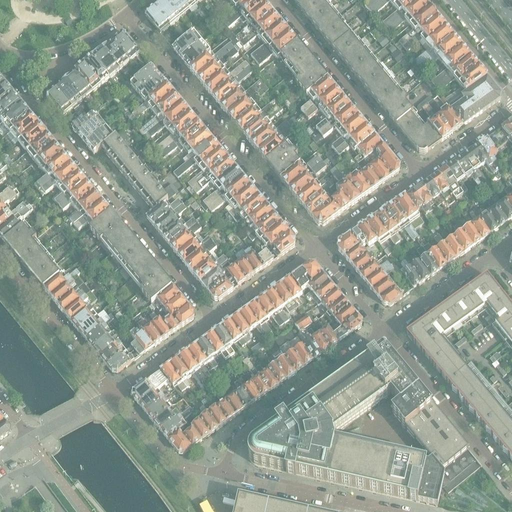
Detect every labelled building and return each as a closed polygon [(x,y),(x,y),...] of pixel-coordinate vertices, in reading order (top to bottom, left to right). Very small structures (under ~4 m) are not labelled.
[(188,10),(179,0),(164,0),(164,1),(178,18),(188,10)] [(198,2),(196,0),(179,0),(188,10),(191,14),(197,8),(194,5),(198,2)] [(224,25),(253,0),(228,0),(230,2),(230,3),(234,7),(219,20),(215,23),(219,28),(224,25)] [(243,24),(265,6),(260,0),(253,0),(224,25),(219,28),(227,38),(231,34),(228,29),(239,20),(243,24)] [(315,0),(307,0),(298,7),(301,11),(315,0)] [(308,19),(324,6),(319,0),(315,0),(301,11),(308,19)] [(371,0),(364,6),(368,11),(382,0),(371,0)] [(393,7),(401,0),(388,0),(387,2),(385,0),(382,0),(368,11),(373,17),(389,3),(393,7)] [(383,32),(422,0),(421,0),(401,0),(393,7),(397,11),(383,24),(379,27),(383,32)] [(409,26),(430,10),(422,0),(383,32),(387,37),(406,21),(409,26)] [(178,18),(164,1),(155,9),(169,26),(178,18)] [(235,47),(273,15),(265,6),(243,24),(243,25),(246,22),(249,26),(248,28),(235,38),(236,39),(232,43),(235,47)] [(314,27),(331,13),(324,6),(308,19),(314,27)] [(212,18),(221,11),(217,7),(209,15),(212,18)] [(169,26),(155,9),(147,14),(147,19),(158,33),(162,30),(163,32),(169,27),(168,26),(169,26)] [(421,33),(438,19),(430,10),(409,26),(413,30),(395,46),(399,51),(403,48),(418,35),(421,33)] [(370,19),(365,12),(359,18),(364,24),(370,19)] [(321,35),(337,21),(331,13),(314,27),(321,35)] [(261,40),(280,24),(273,15),(235,47),(235,48),(239,51),(240,50),(241,52),(243,50),(242,48),(243,48),(257,36),(261,40)] [(422,48),(445,28),(438,19),(421,33),(418,35),(403,48),(407,53),(418,43),(422,48)] [(327,42),(344,29),(337,21),(321,35),(327,42)] [(255,62),(289,34),(281,25),(280,24),(261,40),(264,45),(250,57),(252,58),(247,62),(250,65),(254,62),(255,62)] [(196,31),(190,25),(186,28),(189,31),(192,34),(196,31)] [(385,35),(378,27),(371,33),(377,40),(385,35)] [(415,70),(454,38),(451,35),(446,29),(445,28),(422,48),(426,52),(414,62),(414,63),(411,66),(415,70)] [(333,50),(350,37),(344,29),(327,42),(333,50)] [(199,46),(191,35),(192,34),(189,31),(176,42),(172,44),(172,43),(169,46),(173,50),(181,60),(199,46)] [(277,60),(280,57),(297,44),(289,34),(255,62),(259,67),(273,55),(277,60)] [(140,54),(125,37),(121,36),(113,43),(130,62),(140,54)] [(340,58),(356,44),(350,37),(333,50),(340,58)] [(443,65),(462,49),(457,42),(454,38),(415,70),(418,74),(421,71),(422,72),(438,59),(443,65)] [(130,62),(113,43),(103,51),(119,71),(130,62)] [(213,63),(217,60),(219,61),(235,48),(235,47),(232,43),(230,44),(210,60),(207,56),(189,70),(197,79),(214,65),(213,63)] [(287,65),(304,52),(297,44),(280,57),(287,65)] [(346,66),(363,52),(356,44),(340,58),(346,66)] [(189,70),(207,56),(208,56),(199,46),(181,60),(189,70)] [(226,72),(222,67),(238,54),(238,53),(239,52),(239,51),(235,48),(219,61),(220,63),(215,67),(214,65),(197,79),(205,90),(226,72)] [(436,89),(471,60),(468,55),(462,49),(443,65),(446,70),(431,83),(435,88),(436,89)] [(119,71),(103,51),(93,59),(109,79),(119,71)] [(293,73),(310,59),(304,52),(287,65),(293,73)] [(353,74),(369,60),(363,52),(346,66),(353,74)] [(109,79),(93,59),(84,67),(101,86),(109,79)] [(299,80),(315,66),(310,59),(293,73),(299,80)] [(359,81),(376,68),(369,60),(353,74),(359,81)] [(459,85),(479,69),(474,63),(471,60),(436,89),(435,88),(432,91),(436,96),(439,93),(455,80),(459,85)] [(228,82),(233,79),(234,80),(249,68),(245,62),(229,75),(226,72),(205,90),(212,98),(229,84),(228,82)] [(320,72),(315,66),(299,80),(295,83),(299,89),(320,72)] [(101,86),(84,67),(76,74),(92,93),(101,86)] [(138,95),(159,78),(151,68),(141,76),(133,82),(131,84),(130,85),(138,95)] [(240,90),(237,86),(253,72),(249,68),(234,80),(235,82),(230,85),(229,84),(212,98),(220,107),(241,90),(240,90)] [(365,89),(382,76),(376,68),(359,81),(365,89)] [(461,97),(486,78),(479,68),(479,69),(459,85),(462,88),(445,100),(447,103),(448,105),(461,97)] [(307,97),(327,81),(320,72),(299,89),(306,98),(307,97)] [(92,93),(76,74),(66,82),(82,102),(92,93)] [(372,97),(389,83),(382,76),(365,89),(372,97)] [(145,104),(166,87),(159,78),(138,95),(145,104)] [(464,101),(449,111),(462,128),(463,127),(483,113),(483,114),(500,101),(501,96),(487,78),(486,78),(461,97),(464,101)] [(316,106),(319,104),(335,90),(327,80),(327,81),(307,97),(312,102),(300,111),(304,116),(316,106)] [(245,102),(250,98),(265,86),(260,81),(244,94),(241,90),(220,107),(227,116),(245,102)] [(82,102),(66,82),(56,90),(67,103),(73,110),(74,111),(80,106),(78,105),(82,102)] [(378,105),(395,91),(389,83),(372,97),(378,105)] [(0,107),(14,97),(5,86),(0,90),(0,107)] [(257,109),(253,104),(269,91),(265,86),(250,98),(252,101),(248,105),(245,102),(227,116),(235,126),(257,109)] [(153,113),(174,96),(166,87),(145,104),(132,115),(128,118),(131,122),(134,118),(136,120),(149,109),(153,113)] [(67,103),(56,90),(49,96),(48,96),(48,101),(57,112),(67,103)] [(323,116),(343,100),(335,90),(319,104),(321,107),(318,109),(316,106),(304,116),(308,121),(319,111),(323,116)] [(385,113),(401,99),(395,91),(378,105),(385,113)] [(147,134),(181,105),(174,96),(153,113),(156,118),(139,132),(143,137),(147,134)] [(0,121),(1,123),(22,106),(14,97),(0,107),(0,121)] [(408,107),(406,105),(409,102),(404,97),(401,99),(385,113),(391,120),(408,107)] [(320,135),(350,109),(343,100),(323,116),(327,120),(316,130),(320,135)] [(462,128),(449,111),(446,108),(441,112),(432,100),(427,105),(452,135),(462,128)] [(261,120),(258,117),(261,115),(263,118),(278,106),(274,101),(260,113),(257,109),(235,126),(242,135),(261,120)] [(63,118),(73,110),(67,103),(57,112),(63,118)] [(181,105),(147,134),(151,139),(165,128),(168,132),(189,114),(181,105)] [(452,135),(427,105),(422,109),(431,120),(427,123),(429,126),(442,142),(452,135)] [(10,134),(30,117),(22,106),(1,123),(10,134)] [(272,127),(268,123),(283,111),(278,106),(263,118),(266,121),(263,123),(261,120),(242,135),(250,144),(272,127)] [(398,129),(409,121),(413,117),(411,115),(413,113),(408,107),(391,120),(398,129)] [(339,135),(358,118),(350,109),(320,135),(323,139),(335,130),(339,135)] [(77,136),(97,120),(94,115),(88,120),(83,114),(79,118),(76,114),(66,122),(77,136)] [(158,155),(161,153),(197,124),(189,114),(168,132),(171,136),(154,150),(158,155)] [(15,145),(18,143),(38,126),(30,117),(10,134),(15,140),(12,142),(15,145)] [(442,142),(429,126),(423,130),(413,117),(409,121),(432,150),(442,142)] [(258,154),(290,127),(297,122),(293,118),(287,123),(286,122),(275,131),(272,127),(250,144),(258,154)] [(328,159),(366,128),(359,118),(358,118),(339,135),(342,139),(331,148),(332,150),(325,156),(328,159)] [(85,146),(106,129),(98,119),(97,120),(77,136),(85,146)] [(432,150),(409,121),(398,129),(416,151),(419,154),(424,155),(427,152),(427,153),(432,150)] [(183,150),(204,133),(197,124),(161,153),(165,157),(177,148),(180,152),(183,150)] [(26,154),(47,137),(38,126),(18,143),(23,150),(20,152),(21,154),(16,158),(18,161),(26,154)] [(510,141),(511,138),(511,133),(506,126),(487,140),(498,155),(502,153),(499,149),(510,141)] [(287,146),(283,141),(294,132),(290,127),(258,154),(266,163),(286,147),(287,146)] [(355,153),(374,137),(366,128),(328,159),(322,164),(324,167),(330,162),(335,168),(340,164),(336,160),(350,149),(354,154),(355,153)] [(101,149),(114,139),(106,129),(85,146),(94,156),(101,149)] [(108,158),(129,141),(130,140),(123,132),(114,139),(101,149),(108,158)] [(174,175),(213,143),(204,133),(183,150),(188,156),(183,161),(185,164),(173,174),(174,175)] [(34,163),(54,146),(47,137),(26,154),(34,163)] [(358,167),(363,163),(382,147),(374,137),(355,153),(358,157),(353,161),(349,164),(350,167),(355,163),(358,167)] [(498,155),(487,140),(478,146),(497,172),(501,170),(496,163),(501,159),(498,155)] [(114,165),(129,153),(126,150),(132,146),(129,141),(108,158),(114,165)] [(199,169),(220,152),(213,143),(174,175),(177,179),(195,164),(199,169)] [(43,173),(44,173),(63,156),(54,146),(34,163),(43,173)] [(497,172),(478,146),(470,152),(481,167),(486,164),(494,175),(497,172)] [(273,172),(295,154),(293,151),(291,153),(286,147),(266,163),(273,172)] [(400,168),(382,147),(363,163),(382,185),(399,173),(400,168)] [(121,174),(139,159),(132,151),(129,153),(114,165),(121,174)] [(189,193),(228,161),(220,152),(199,169),(202,173),(200,175),(200,174),(187,184),(190,188),(187,191),(189,193)] [(481,167),(470,152),(462,158),(480,182),(483,180),(477,170),(480,167),(481,168),(481,167)] [(280,181),(301,165),(295,159),(298,157),(295,154),(273,172),(280,181)] [(39,192),(71,166),(63,156),(44,173),(47,177),(37,185),(35,187),(39,192)] [(288,191),(322,164),(317,158),(306,168),(302,164),(301,165),(280,181),(288,191)] [(480,182),(462,158),(453,164),(467,182),(468,182),(472,179),(478,186),(481,184),(480,182)] [(128,181),(145,167),(139,159),(121,174),(128,181)] [(372,193),(357,175),(356,174),(351,177),(345,170),(345,169),(342,166),(347,162),(345,160),(341,164),(340,163),(340,164),(335,168),(361,200),(372,193)] [(214,187),(235,170),(228,161),(189,193),(190,194),(193,198),(196,195),(211,183),(214,187)] [(382,185),(363,163),(358,167),(362,171),(357,175),(372,193),(382,185)] [(318,183),(314,179),(326,169),(324,167),(322,164),(288,191),(296,200),(317,183),(318,183)] [(467,182),(453,164),(445,169),(464,194),(468,191),(463,185),(467,182)] [(59,192),(79,175),(71,166),(39,192),(43,197),(45,195),(55,187),(59,192)] [(134,189),(152,175),(145,167),(128,181),(134,189)] [(361,200),(335,168),(330,172),(334,178),(335,178),(340,185),(335,188),(340,195),(351,207),(361,200)] [(464,194),(445,169),(437,176),(452,195),(456,200),(464,194)] [(225,193),(243,179),(235,170),(214,187),(218,191),(215,193),(200,206),(203,209),(204,208),(206,209),(222,196),(219,193),(222,190),(225,193)] [(511,184),(509,180),(511,177),(511,175),(510,172),(505,176),(503,174),(500,176),(502,178),(501,178),(506,185),(506,184),(511,191),(511,184)] [(59,208),(87,185),(79,175),(59,192),(63,196),(55,203),(59,208)] [(141,197),(155,185),(158,183),(152,175),(134,189),(141,197)] [(452,195),(437,176),(429,181),(449,207),(454,203),(450,197),(452,195)] [(230,206),(251,189),(243,179),(225,193),(222,196),(206,209),(207,211),(205,212),(208,216),(226,201),(230,206)] [(304,209),(329,189),(333,185),(330,181),(321,188),(317,183),(296,200),(304,209)] [(449,207),(429,181),(421,187),(433,202),(435,205),(439,202),(445,210),(449,207)] [(75,210),(94,194),(87,185),(59,208),(63,213),(71,206),(75,210)] [(147,205),(161,193),(155,185),(141,197),(147,205)] [(166,204),(178,193),(171,185),(161,193),(147,205),(154,214),(166,204)] [(433,202),(421,187),(413,192),(429,214),(432,212),(428,205),(433,202)] [(0,204),(16,192),(13,188),(10,190),(10,189),(3,195),(1,197),(0,196),(0,204)] [(222,227),(232,218),(258,197),(251,189),(230,206),(233,210),(225,216),(226,218),(225,219),(224,219),(223,220),(222,222),(219,224),(222,227)] [(311,218),(332,201),(336,198),(329,189),(304,209),(311,218)] [(0,218),(11,209),(7,205),(10,203),(17,198),(16,197),(19,195),(16,192),(0,204),(0,218)] [(429,214),(413,192),(405,198),(416,214),(421,210),(425,216),(424,217),(429,223),(433,220),(429,214)] [(74,227),(102,203),(94,194),(75,210),(78,214),(69,222),(74,227)] [(154,229),(193,198),(190,194),(179,202),(178,201),(170,209),(166,204),(154,214),(146,220),(154,229)] [(511,220),(511,211),(505,201),(501,204),(499,204),(495,197),(494,198),(491,194),(488,197),(491,200),(487,203),(491,209),(491,211),(488,214),(499,229),(511,220)] [(340,195),(336,198),(332,201),(342,214),(351,207),(340,195)] [(245,224),(266,207),(258,197),(232,218),(237,224),(241,220),(245,224)] [(182,222),(178,218),(186,211),(186,210),(196,202),(193,198),(154,229),(162,238),(182,222)] [(416,214),(405,198),(395,206),(414,232),(424,225),(416,214)] [(323,227),(342,214),(332,201),(311,218),(318,226),(318,227),(323,227)] [(91,229),(110,213),(102,203),(74,227),(78,232),(87,225),(91,229)] [(0,231),(31,206),(29,208),(26,204),(23,206),(23,205),(16,211),(16,212),(14,213),(11,209),(0,218),(0,231)] [(455,211),(461,207),(459,204),(447,213),(450,216),(456,212),(455,211)] [(24,226),(20,221),(23,219),(23,220),(30,214),(30,213),(32,212),(31,210),(33,208),(31,206),(0,231),(0,237),(4,243),(23,227),(24,226)] [(414,232),(395,206),(385,213),(398,231),(403,227),(413,242),(418,238),(414,232)] [(247,237),(273,216),(266,207),(245,224),(248,228),(243,232),(247,237)] [(491,236),(478,218),(474,212),(470,215),(474,221),(474,223),(470,226),(482,242),(491,236)] [(98,241),(119,224),(110,213),(91,229),(89,230),(98,241)] [(398,231),(385,213),(375,219),(389,238),(396,248),(401,244),(399,242),(400,242),(394,234),(398,231)] [(499,229),(488,214),(484,217),(482,215),(478,218),(491,236),(499,229)] [(260,243),(281,226),(273,216),(247,237),(252,242),(257,238),(260,243)] [(384,241),(389,238),(375,219),(365,226),(377,242),(388,257),(389,259),(395,255),(394,254),(384,241)] [(187,235),(183,231),(186,229),(189,232),(197,226),(193,221),(185,227),(182,222),(162,238),(170,248),(187,235)] [(189,232),(187,235),(170,248),(177,257),(197,242),(193,237),(207,226),(202,221),(197,226),(189,232)] [(482,242),(470,226),(466,229),(462,222),(457,225),(473,248),(482,242)] [(134,242),(126,233),(119,224),(98,241),(100,244),(103,241),(116,257),(134,242)] [(473,248),(457,225),(453,228),(457,235),(453,238),(465,254),(473,248)] [(260,243),(264,247),(254,255),(258,261),(268,253),(289,236),(281,226),(260,243)] [(377,242),(365,226),(357,232),(365,244),(372,252),(374,255),(378,252),(373,245),(377,242)] [(33,243),(37,240),(32,234),(30,236),(23,227),(4,243),(17,259),(34,245),(33,243)] [(365,244),(357,232),(350,237),(359,248),(365,244)] [(240,243),(232,234),(227,239),(234,248),(240,243)] [(465,254),(453,238),(445,244),(439,235),(438,236),(456,260),(465,254)] [(274,262),(294,248),(295,242),(289,236),(268,253),(274,262)] [(456,260),(438,236),(433,239),(439,248),(436,250),(448,266),(456,260)] [(359,248),(350,237),(339,246),(338,245),(338,251),(345,259),(359,248)] [(185,266),(215,242),(212,238),(209,241),(208,239),(200,246),(197,242),(177,257),(185,266)] [(212,260),(209,256),(221,246),(217,241),(215,242),(185,266),(192,276),(212,260)] [(124,266),(142,251),(134,242),(116,257),(124,266)] [(351,267),(372,252),(365,244),(359,248),(345,259),(351,267)] [(24,267),(40,253),(39,251),(43,248),(42,246),(38,250),(34,245),(17,259),(24,267)] [(448,266),(436,250),(433,252),(428,245),(423,249),(422,248),(439,272),(448,266)] [(439,272),(422,248),(416,252),(422,260),(419,262),(431,278),(439,272)] [(264,269),(258,261),(254,255),(253,254),(247,257),(242,250),(239,253),(256,275),(264,269)] [(131,275),(149,261),(142,251),(124,266),(131,275)] [(374,264),(371,260),(375,257),(374,255),(372,252),(351,267),(358,275),(374,264)] [(30,275),(47,261),(40,253),(24,267),(30,275)] [(256,275),(239,253),(235,256),(240,263),(235,266),(246,282),(256,275)] [(274,262),(268,253),(258,261),(264,269),(274,262)] [(200,285),(220,269),(223,266),(227,263),(223,258),(216,264),(212,260),(192,276),(200,285)] [(246,282),(235,266),(231,260),(227,263),(223,266),(227,272),(226,272),(227,273),(233,281),(238,288),(246,282)] [(37,282),(53,269),(47,261),(30,275),(37,282)] [(165,280),(157,270),(149,261),(131,275),(143,290),(140,292),(144,297),(165,280)] [(365,284),(390,266),(387,262),(378,268),(374,264),(358,275),(365,284)] [(431,278),(419,262),(410,269),(422,284),(431,278)] [(422,284),(410,269),(407,264),(402,268),(405,272),(402,274),(414,291),(422,284)] [(322,275),(315,267),(315,266),(310,266),(302,272),(307,278),(311,284),(322,275)] [(389,281),(385,277),(394,270),(390,266),(365,284),(373,293),(389,281)] [(43,290),(65,273),(64,271),(59,275),(53,269),(37,282),(43,290)] [(208,294),(226,281),(222,277),(227,273),(226,272),(224,274),(220,269),(200,285),(208,294)] [(50,299),(80,275),(76,271),(70,276),(67,279),(63,274),(65,273),(43,290),(50,299)] [(309,286),(305,281),(307,278),(302,272),(291,280),(302,293),(308,288),(307,287),(309,286)] [(414,291),(402,274),(400,272),(398,273),(389,281),(396,290),(392,293),(398,302),(414,291)] [(57,307),(77,291),(78,289),(79,289),(84,285),(77,277),(80,275),(50,299),(57,307)] [(308,301),(329,284),(322,275),(311,284),(309,286),(307,287),(308,288),(311,292),(305,297),(308,301)] [(501,294),(487,277),(461,296),(476,315),(484,310),(487,308),(482,302),(489,297),(492,301),(501,294)] [(151,306),(172,289),(165,280),(144,297),(151,306)] [(303,295),(302,293),(291,280),(282,286),(300,310),(303,308),(302,305),(298,299),(303,295)] [(219,302),(234,291),(228,285),(226,281),(208,294),(213,301),(219,302)] [(238,288),(233,281),(228,285),(234,291),(238,288)] [(380,302),(392,293),(396,290),(389,281),(373,293),(380,302)] [(320,304),(336,292),(329,284),(308,301),(311,305),(317,300),(320,304)] [(300,310),(282,286),(273,292),(284,308),(290,304),(295,311),(297,309),(299,311),(300,310)] [(64,315),(93,291),(90,287),(83,292),(83,293),(80,295),(77,291),(57,307),(64,315)] [(164,310),(179,297),(172,289),(151,306),(150,307),(154,311),(160,305),(164,310)] [(90,308),(86,303),(90,300),(90,301),(97,295),(93,291),(64,315),(70,323),(90,308)] [(281,310),(284,308),(273,292),(265,298),(284,325),(289,321),(281,310)] [(327,314),(343,300),(336,292),(320,304),(324,308),(314,316),(312,313),(308,316),(312,321),(311,322),(312,324),(313,326),(315,324),(313,321),(316,318),(319,321),(326,314),(327,314)] [(398,302),(392,293),(380,302),(384,307),(390,308),(398,302)] [(511,308),(501,294),(492,301),(489,297),(482,302),(487,308),(484,310),(491,320),(487,323),(489,327),(494,323),(496,325),(495,326),(492,328),(498,336),(511,324),(511,308)] [(476,315),(461,296),(445,307),(460,327),(476,315)] [(173,320),(187,307),(179,297),(164,310),(167,314),(159,320),(163,324),(171,318),(173,320)] [(284,325),(265,298),(256,304),(268,320),(271,317),(279,328),(284,325)] [(335,321),(350,309),(343,300),(327,314),(330,318),(331,317),(335,321)] [(263,323),(268,320),(256,304),(248,311),(265,333),(267,336),(270,341),(274,338),(271,334),(272,333),(263,323)] [(193,320),(194,315),(187,307),(173,320),(181,329),(193,320)] [(460,327),(445,307),(428,319),(443,338),(460,327)] [(78,332),(97,317),(90,308),(70,323),(78,332)] [(346,326),(356,317),(350,309),(335,321),(337,324),(333,328),(337,333),(346,326)] [(304,330),(312,324),(311,322),(307,317),(306,317),(304,315),(309,312),(308,310),(304,312),(302,310),(299,312),(301,316),(300,317),(303,320),(294,326),(299,333),(304,330)] [(265,333),(248,311),(239,317),(250,332),(256,328),(260,334),(262,333),(263,335),(265,333)] [(172,335),(163,324),(159,320),(153,314),(150,317),(155,323),(152,325),(149,320),(147,321),(164,341),(172,335)] [(84,340),(104,325),(97,317),(78,332),(84,340)] [(255,338),(250,332),(239,317),(230,323),(246,345),(250,349),(254,355),(257,352),(254,347),(256,345),(252,340),(253,340),(255,338)] [(361,328),(362,324),(362,323),(361,323),(356,317),(346,326),(353,334),(361,328)] [(181,329),(173,320),(171,318),(163,324),(172,335),(181,329)] [(164,341),(147,321),(146,319),(137,326),(139,327),(155,348),(164,341)] [(511,425),(476,382),(441,340),(443,338),(428,319),(406,335),(416,347),(417,346),(423,353),(422,354),(429,363),(430,362),(449,385),(448,386),(511,461),(511,425)] [(246,345),(230,323),(222,329),(233,344),(238,341),(242,347),(246,345)] [(510,351),(511,349),(511,324),(498,336),(510,351)] [(92,350),(111,334),(104,325),(84,340),(92,350)] [(353,334),(346,326),(337,333),(343,341),(353,334)] [(155,348),(139,327),(129,336),(136,343),(145,354),(155,348)] [(343,341),(337,333),(333,328),(330,331),(328,328),(319,334),(331,349),(343,341)] [(233,344),(222,329),(213,335),(232,361),(237,357),(234,354),(235,354),(230,347),(233,344)] [(314,362),(302,346),(290,329),(282,335),(306,368),(314,362)] [(323,355),(307,333),(304,330),(299,333),(300,333),(297,335),(304,345),(302,346),(314,362),(323,355)] [(331,349),(319,334),(316,337),(311,330),(307,333),(323,355),(331,349)] [(100,359),(119,344),(111,334),(92,350),(100,359)] [(234,363),(232,361),(213,335),(205,341),(217,358),(221,355),(229,366),(234,363)] [(306,368),(282,335),(274,341),(280,349),(279,350),(280,352),(297,374),(306,368)] [(217,358),(205,341),(196,347),(213,370),(218,366),(214,361),(217,358)] [(145,354),(136,343),(129,349),(131,351),(133,353),(129,356),(134,362),(145,354)] [(107,367),(126,352),(119,344),(100,359),(107,367)] [(213,370),(196,347),(188,353),(199,369),(203,366),(211,377),(216,374),(213,370)] [(117,374),(134,362),(129,356),(127,354),(131,351),(129,349),(126,352),(107,367),(112,374),(117,374)] [(481,468),(441,419),(418,392),(384,351),(370,361),(382,378),(380,379),(383,383),(379,386),(384,394),(389,391),(391,394),(401,406),(392,414),(401,424),(400,425),(405,431),(406,430),(417,444),(416,445),(419,450),(421,448),(432,462),(428,465),(424,483),(423,483),(419,503),(437,508),(437,507),(441,489),(442,489),(443,488),(448,495),(462,483),(481,468)] [(297,374),(280,352),(276,355),(274,356),(272,352),(268,354),(271,358),(288,380),(297,374)] [(211,385),(199,369),(188,353),(179,360),(190,376),(194,372),(206,389),(211,385)] [(288,380),(271,358),(267,361),(272,367),(268,371),(279,386),(288,380)] [(271,392),(255,370),(247,359),(245,360),(242,363),(249,373),(250,373),(255,379),(251,383),(262,398),(271,392)] [(190,376),(179,360),(170,366),(186,389),(191,386),(186,379),(190,376)] [(332,436),(355,420),(387,397),(388,399),(390,397),(389,396),(391,394),(389,391),(384,394),(379,386),(383,383),(380,379),(382,378),(370,361),(254,444),(252,445),(250,448),(249,451),(248,454),(248,455),(249,459),(249,460),(251,463),(253,465),(256,466),(259,467),(262,468),(419,503),(423,483),(424,483),(428,465),(339,445),(339,444),(334,443),(334,444),(332,444),(330,437),(332,437),(332,436)] [(186,389),(170,366),(161,373),(168,382),(173,388),(176,386),(181,393),(186,389)] [(279,386),(268,371),(264,373),(259,367),(255,370),(271,392),(279,386)] [(168,382),(161,373),(150,381),(158,390),(168,382)] [(262,398),(251,383),(246,386),(241,379),(238,382),(254,404),(262,398)] [(139,406),(154,393),(158,390),(150,381),(133,393),(132,398),(133,398),(139,406)] [(254,404),(238,382),(234,385),(238,391),(234,395),(245,411),(254,404)] [(146,414),(165,399),(161,395),(162,394),(158,390),(154,393),(139,406),(146,414)] [(245,411),(234,395),(229,398),(224,392),(220,394),(236,417),(245,411)] [(236,417),(220,394),(217,397),(222,403),(216,407),(228,423),(236,417)] [(153,423),(169,410),(172,408),(169,403),(166,401),(170,397),(169,395),(165,399),(146,414),(153,423)] [(160,432),(190,408),(186,404),(183,400),(182,399),(172,408),(169,410),(153,423),(160,432)] [(228,423),(216,407),(212,410),(207,404),(203,406),(220,429),(228,423)] [(220,429),(203,406),(199,409),(204,416),(199,420),(200,420),(212,435),(220,429)] [(187,426),(183,421),(193,412),(190,408),(160,432),(168,441),(180,432),(184,429),(187,426)] [(200,420),(191,427),(191,428),(192,430),(202,441),(212,435),(200,420)] [(0,441),(8,436),(9,430),(8,430),(3,423),(0,425),(0,441)] [(202,441),(192,430),(191,428),(191,427),(189,424),(187,426),(184,429),(188,433),(183,437),(192,448),(202,441)] [(192,448),(183,437),(180,432),(168,441),(178,454),(183,455),(192,448)] [(293,511),(239,500),(236,511),(293,511)]
